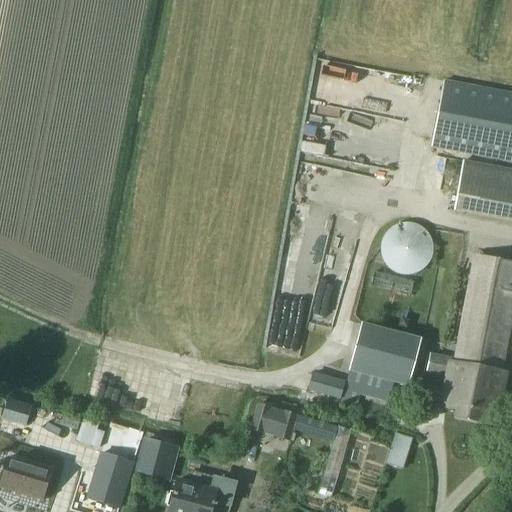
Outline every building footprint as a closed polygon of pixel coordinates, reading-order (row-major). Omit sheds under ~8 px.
[(511,90),(446,78),(433,144),(511,159),(511,90)] [(511,167),(465,159),(455,208),(511,218),(511,167)] [(431,260),(432,255),(432,249),(431,243),(429,237),(425,233),(420,229),(415,226),(409,225),(403,225),(397,227),(392,230),(387,234),(384,239),(382,244),(381,250),(381,256),(383,262),(386,267),(391,271),(396,274),(401,276),(407,277),(413,276),(419,274),(424,270),(428,266),(431,260)] [(501,369),(511,309),(511,261),(477,255),(457,361),(431,356),(427,373),(447,377),(441,408),(457,411),(456,419),(479,424),(481,415),(497,419),(507,371),(501,369)] [(347,382),(341,403),(356,407),(360,395),(388,403),(393,383),(408,387),(420,341),(361,325),(358,337),(347,382)] [(312,374),(308,390),(340,399),(344,383),(312,374)] [(8,401),(2,420),(25,426),(30,408),(8,401)] [(257,406),(251,430),(263,433),(267,420),(281,423),(277,437),(290,440),(293,427),(296,416),(257,406)] [(83,422),(76,441),(99,449),(103,435),(96,433),(98,427),(83,422)] [(394,432),(384,462),(401,468),(411,437),(394,432)] [(175,448),(146,440),(138,474),(162,480),(164,471),(169,472),(175,448)] [(102,454),(88,500),(119,510),(133,464),(102,454)] [(0,485),(0,488),(42,501),(51,472),(8,459),(0,485)] [(218,492),(169,480),(169,481),(176,483),(173,495),(166,493),(166,495),(173,497),(168,511),(210,511),(212,507),(229,511),(237,484),(223,480),(223,478),(222,477),(218,492)]
